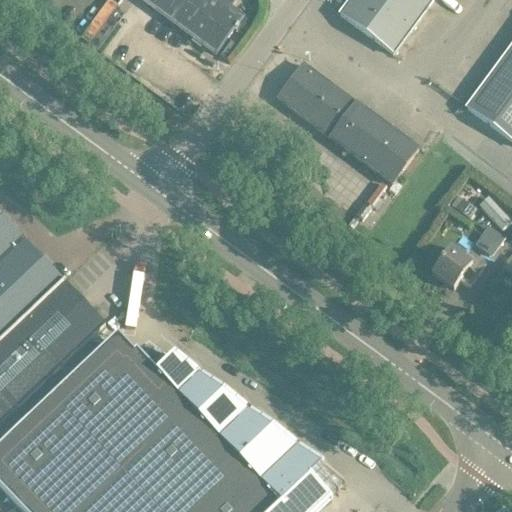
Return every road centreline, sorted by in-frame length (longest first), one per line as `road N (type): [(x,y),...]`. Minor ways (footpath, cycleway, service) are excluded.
road 1 (tertiary): [(503,448),(152,188)]
road 2 (unknown): [(290,0),(367,59),(404,72),(439,50),(477,0)]
road 3 (unclassified): [(152,188),(290,0)]
road 4 (tertiary): [(152,188),(0,75)]
